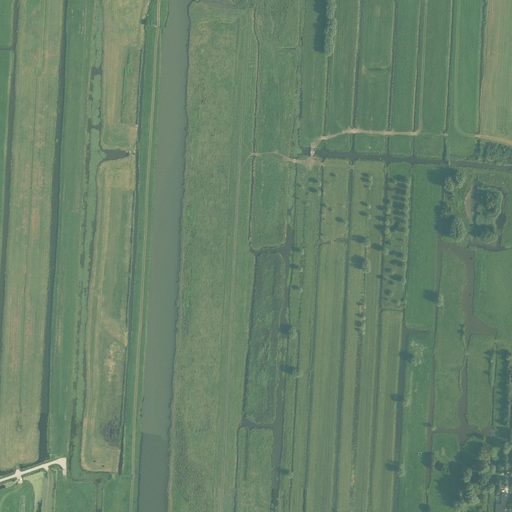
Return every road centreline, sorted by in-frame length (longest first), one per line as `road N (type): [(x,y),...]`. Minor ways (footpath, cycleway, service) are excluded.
road 1 (track): [(221,511),(239,153)]
road 2 (track): [(239,153),(251,0)]
road 3 (track): [(346,122),(317,137),(305,162),(239,153)]
